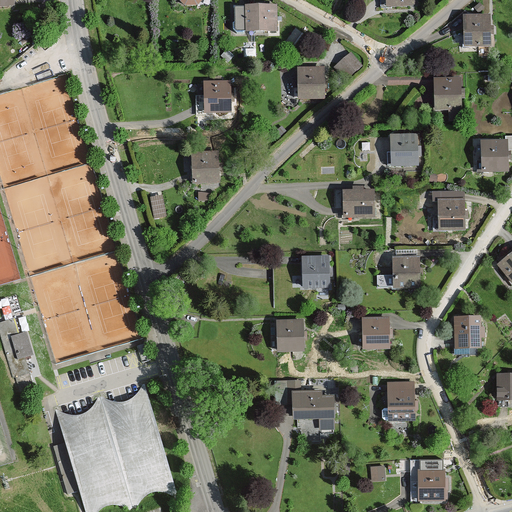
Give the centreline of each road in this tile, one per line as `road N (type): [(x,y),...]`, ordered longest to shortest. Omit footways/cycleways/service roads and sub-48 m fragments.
road 1 (residential): [(511,196),(423,349),(485,511)]
road 2 (residential): [(391,58),(343,95),(169,268),(144,273)]
road 3 (unclassified): [(144,273),(72,0)]
road 4 (unclassified): [(216,511),(144,273)]
